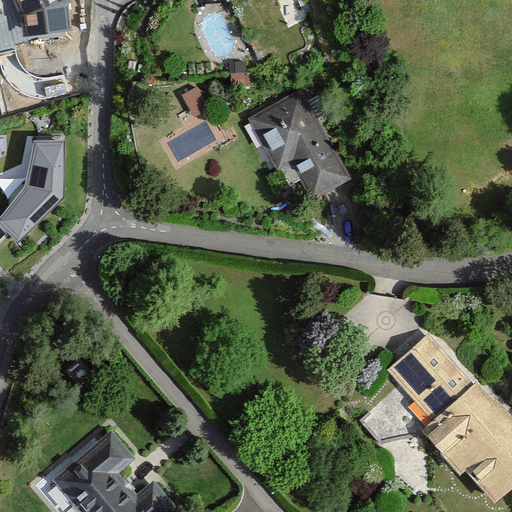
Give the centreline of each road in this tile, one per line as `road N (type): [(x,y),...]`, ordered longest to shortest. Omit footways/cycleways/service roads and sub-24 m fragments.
road 1 (residential): [(511,264),(451,270),(110,219)]
road 2 (residential): [(78,248),(103,305),(274,511)]
road 3 (residential): [(108,0),(110,219)]
road 4 (residential): [(78,248),(38,289),(0,379)]
